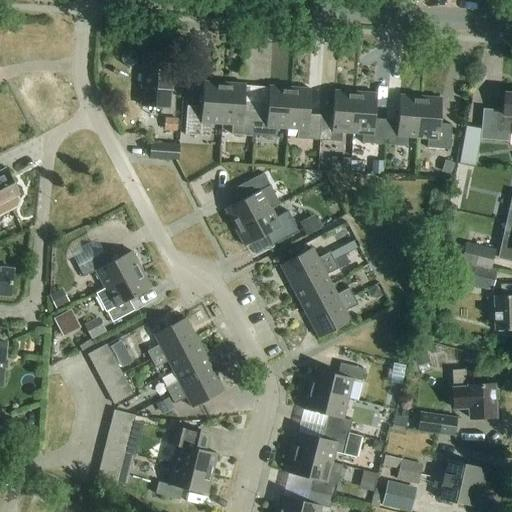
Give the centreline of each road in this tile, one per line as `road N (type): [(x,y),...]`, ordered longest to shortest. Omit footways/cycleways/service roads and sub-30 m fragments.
road 1 (residential): [(239,511),(267,379),(209,277),(169,256),(95,116)]
road 2 (tertiary): [(511,23),(173,0)]
road 3 (residential): [(0,311),(27,313),(33,306),(55,135),(95,116)]
